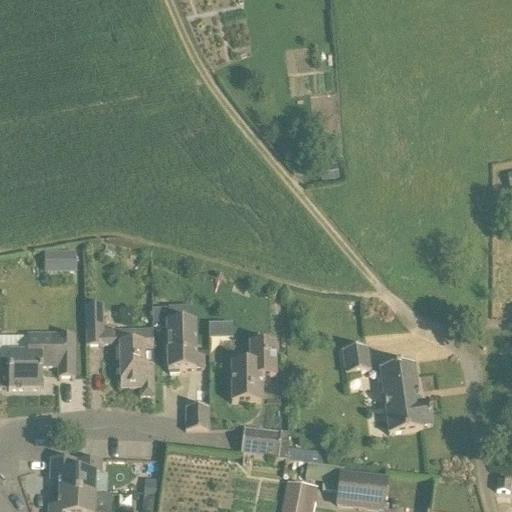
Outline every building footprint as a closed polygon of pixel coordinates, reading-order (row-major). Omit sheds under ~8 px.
[(75,253),(63,253),(63,272),(75,272),(75,253)] [(140,399),(154,398),(152,333),(103,334),(102,307),(85,308),(86,349),(103,348),(119,347),(120,392),(140,392),(140,399)] [(237,339),(236,323),(211,324),(212,340),(237,339)] [(194,324),(166,325),(168,373),(170,377),(179,376),(180,373),(196,372),(194,324)] [(27,355),(8,356),(8,392),(41,392),(41,370),(58,370),(58,380),(74,380),(74,338),(27,338),(27,355)] [(250,366),(231,366),(231,405),(261,405),(261,379),(276,379),(275,345),(249,345),(250,366)] [(366,349),(342,353),(346,377),(370,373),(366,349)] [(389,437),(423,432),(422,430),(432,428),(429,404),(419,405),(413,366),(379,371),(389,437)] [(185,409),(185,422),(185,433),(209,433),(209,392),(197,392),(197,409),(185,409)] [(278,462),(281,435),(244,431),(240,458),(278,462)] [(95,475),(101,475),(101,463),(50,461),(50,482),(59,483),(59,495),(94,497),(95,475)] [(339,477),(335,508),(373,511),(383,511),(386,482),(339,477)] [(497,493),(497,494),(509,495),(509,494),(510,484),(510,483),(507,481),(507,480),(506,480),(502,480),(502,479),(501,479),(501,480),(499,482),(498,482),(498,483),(497,493)] [(155,497),(155,485),(143,484),(143,496),(155,497)] [(317,511),(320,487),(287,484),(284,511),(317,511)] [(109,511),(110,497),(94,497),(59,495),(58,508),(49,508),(48,511),(109,511)] [(143,511),(153,511),(155,500),(145,499),(143,511)]
